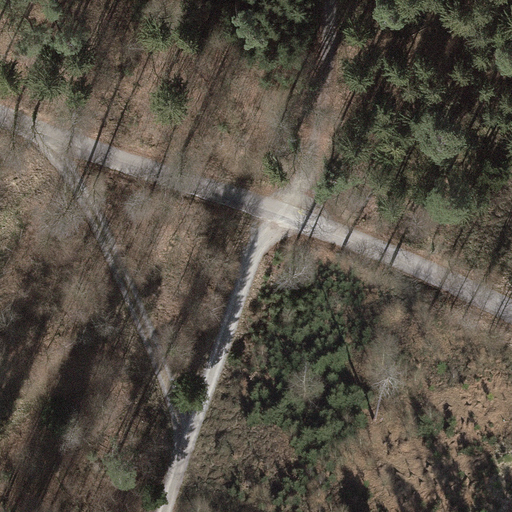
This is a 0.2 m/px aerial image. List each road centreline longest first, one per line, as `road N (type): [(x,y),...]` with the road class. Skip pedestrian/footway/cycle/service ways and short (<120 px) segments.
road 1 (unclassified): [(0,116),(278,212),(511,313)]
road 2 (track): [(330,0),(312,148),(257,248),(188,441)]
road 3 (track): [(64,142),(188,441),(163,511)]
